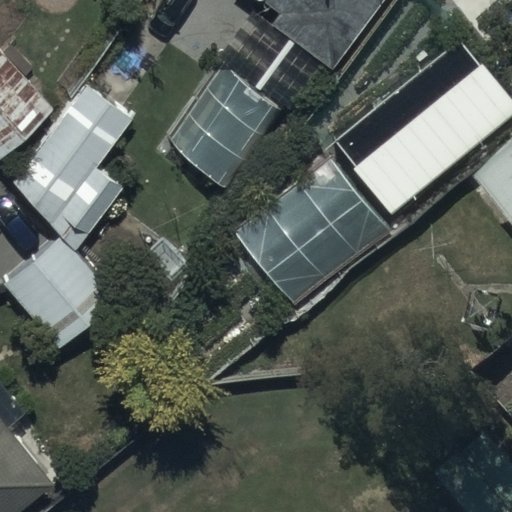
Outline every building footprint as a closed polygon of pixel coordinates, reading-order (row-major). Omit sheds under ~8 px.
[(270,0),(265,8),(326,53),(365,0),(270,0)] [(331,123),(387,193),(511,93),(511,92),(457,24),(331,123)] [(0,142),(50,98),(0,42),(0,142)] [(58,221),(71,236),(122,177),(94,155),(130,107),(84,75),(9,170),(58,221)] [(511,163),(480,190),(511,228),(511,163)] [(58,221),(0,273),(58,337),(115,285),(71,236),(58,221)] [(0,509),(48,471),(0,412),(0,509)]
